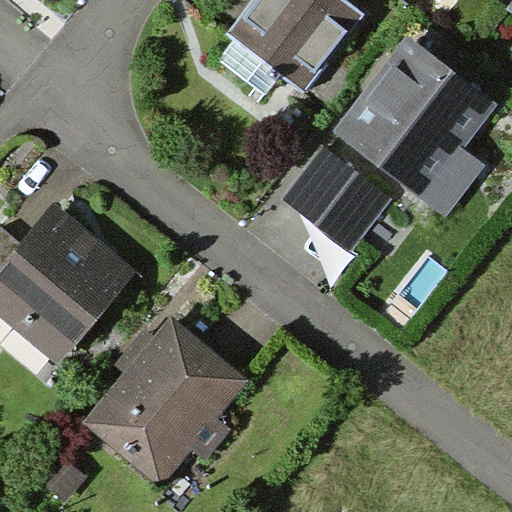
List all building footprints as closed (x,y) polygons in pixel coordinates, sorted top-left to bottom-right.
[(368,18),(344,0),(258,0),(231,36),(310,95),(368,18)] [(503,109),(406,42),(339,138),(457,220),(494,168),(472,153),(503,109)] [(397,203),(322,150),(282,207),(358,260),(397,203)] [(141,285),(54,214),(0,280),(0,323),(66,377),(141,285)] [(255,392),(176,328),(90,435),(168,499),(255,392)]
